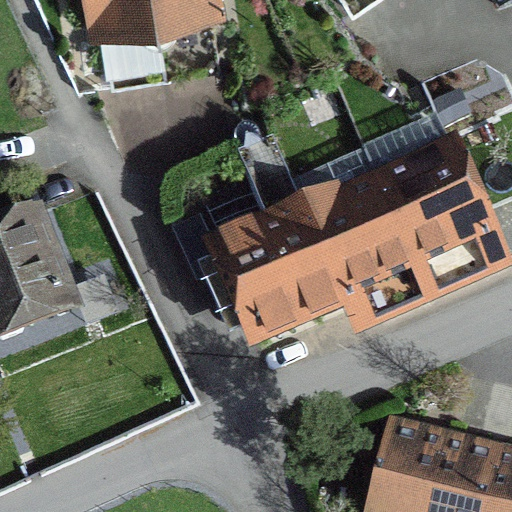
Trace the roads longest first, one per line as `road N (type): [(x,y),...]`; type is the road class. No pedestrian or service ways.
road 1 (residential): [(217,419),(511,302)]
road 2 (residential): [(9,511),(217,419)]
